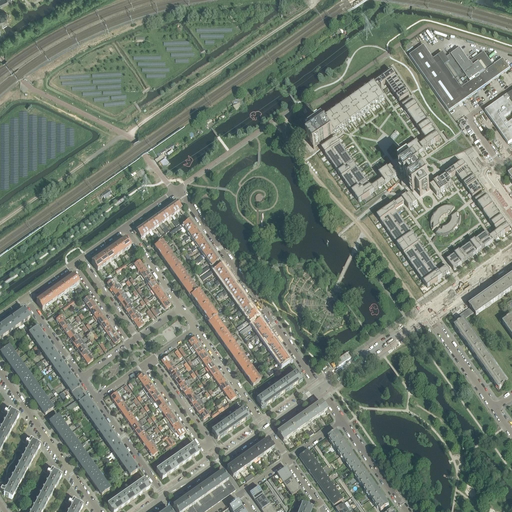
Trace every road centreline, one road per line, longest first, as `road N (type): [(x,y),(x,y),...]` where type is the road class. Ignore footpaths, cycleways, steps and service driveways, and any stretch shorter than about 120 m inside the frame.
road 1 (residential): [(320,388),(173,191)]
road 2 (residential): [(144,364),(202,448),(210,442),(151,359)]
road 3 (residential): [(0,371),(99,511)]
road 4 (residential): [(195,328),(266,428)]
road 5 (residential): [(266,428),(164,496)]
